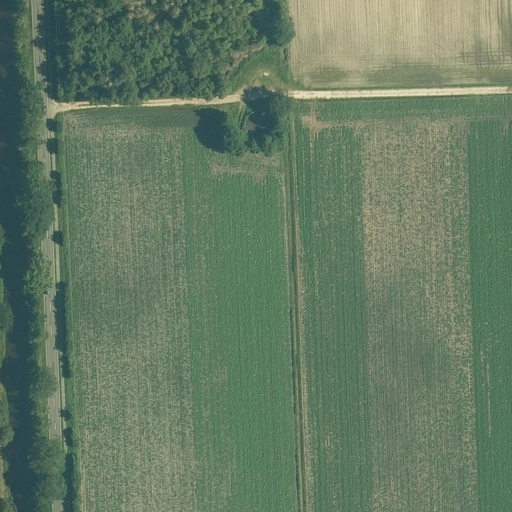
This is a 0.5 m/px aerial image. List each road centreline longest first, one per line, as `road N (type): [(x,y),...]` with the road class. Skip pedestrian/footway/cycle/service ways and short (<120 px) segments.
road 1 (tertiary): [(58,511),(36,0)]
road 2 (track): [(41,110),(511,89)]
